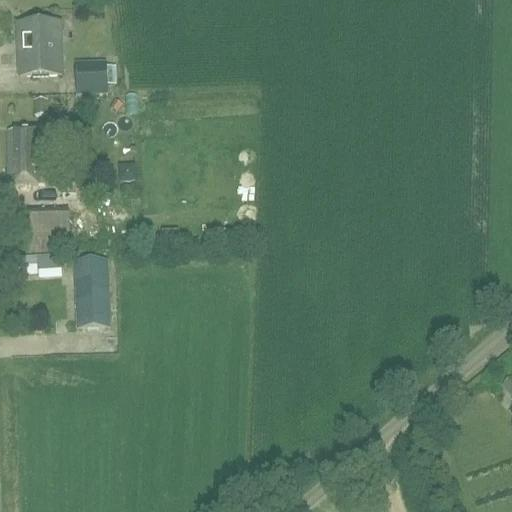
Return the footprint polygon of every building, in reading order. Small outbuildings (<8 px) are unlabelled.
[(19,79),(62,77),(60,24),(18,25),(19,79)] [(107,68),(107,64),(75,65),(76,98),(108,96),(107,87),(116,86),(116,68),(107,68)] [(34,118),(47,117),(47,101),(34,102),(34,118)] [(7,188),(45,187),(45,132),(8,133),(7,188)] [(22,253),(70,252),(69,210),(21,211),(22,253)] [(76,331),(109,330),(107,262),(74,263),(76,331)] [(511,401),(511,382),(502,392),(511,401)]
